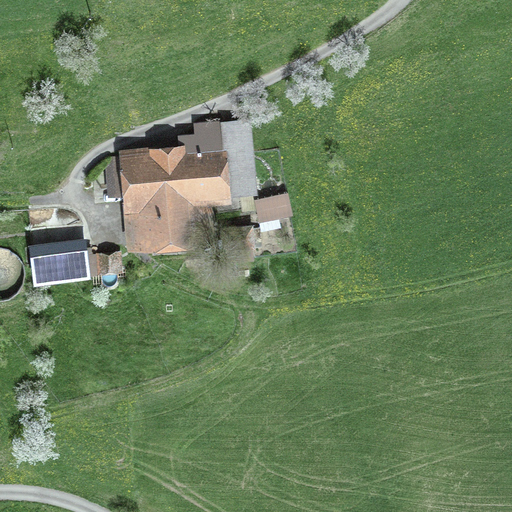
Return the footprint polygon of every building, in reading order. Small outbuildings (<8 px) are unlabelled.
[(136,185),(141,239),(208,233),(205,195),(253,190),(247,120),(195,124),(196,135),(180,137),(181,150),(121,155),(124,186),(136,185)] [(261,217),(290,211),(286,195),(257,202),(261,217)] [(229,259),(252,257),(251,245),(252,245),(251,227),(224,230),(226,247),(228,247),(229,259)] [(84,240),(32,246),(36,278),(88,272),(88,270),(86,255),(84,240)] [(117,252),(86,255),(88,270),(118,268),(117,252)]
